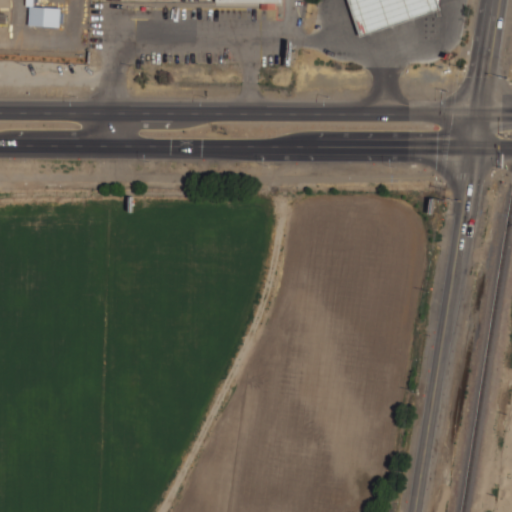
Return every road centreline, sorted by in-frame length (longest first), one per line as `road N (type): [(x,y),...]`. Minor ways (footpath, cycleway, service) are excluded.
road 1 (primary): [(511,114),(0,111)]
road 2 (primary): [(0,144),(478,144)]
road 3 (tertiary): [(478,144),(416,511)]
road 4 (secondary): [(498,0),(478,144)]
